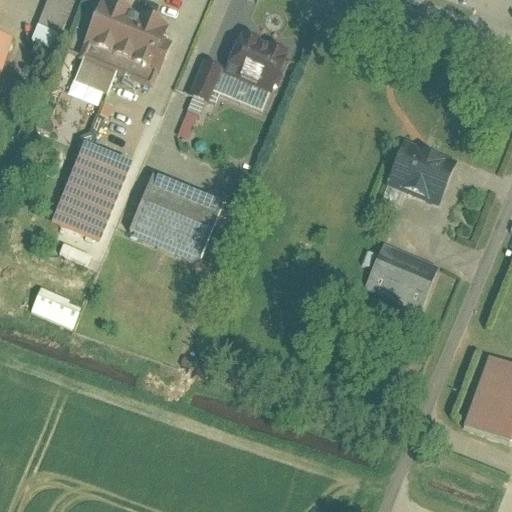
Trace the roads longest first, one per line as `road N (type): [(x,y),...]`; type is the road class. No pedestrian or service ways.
road 1 (unclassified): [(363,511),(511,148)]
road 2 (tertiary): [(350,13),(511,60)]
